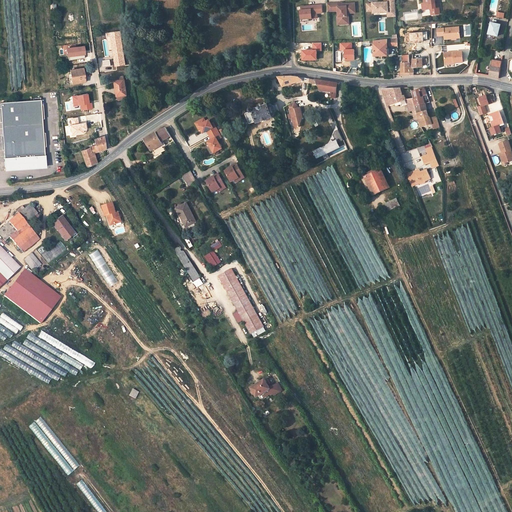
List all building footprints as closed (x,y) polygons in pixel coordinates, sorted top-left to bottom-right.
[(395,0),(385,0),(387,0),(387,2),(377,3),(377,4),(373,4),(368,4),(368,11),(373,11),(374,13),(388,12),(388,9),(396,9),(395,0)] [(424,0),(425,4),(426,10),(431,9),(432,14),(433,15),(440,14),(440,10),(437,10),(436,4),(435,0),(424,0)] [(355,13),(355,3),(346,4),(347,6),(343,6),(342,2),(332,3),(332,11),(338,11),(339,17),(342,17),(342,24),(349,24),(348,13),(355,13)] [(308,6),(301,6),(301,10),(301,19),(317,18),(317,13),(322,13),(322,5),(311,6),(311,7),(308,7),(308,6)] [(500,24),(490,22),(488,34),(497,35),(500,24)] [(459,26),(437,28),(438,36),(444,35),(445,39),(460,37),(459,26)] [(108,51),(113,50),(115,66),(124,65),(120,32),(106,33),(108,51)] [(389,46),(398,46),(397,38),(393,39),(389,39),(389,43),(389,46)] [(375,41),(375,56),(388,55),(387,42),(387,39),(375,41)] [(85,46),(67,48),(68,57),(86,55),(85,46)] [(463,51),(444,53),(445,62),(454,61),(454,62),(463,61),(463,51)] [(410,63),(410,75),(414,75),(414,68),(423,67),(422,59),(412,60),(411,63),(410,63)] [(491,66),(489,76),(499,79),(502,62),(497,61),(496,67),(492,66),(491,66)] [(402,63),(401,63),(402,76),(410,75),(410,63),(404,63),(402,63)] [(84,82),(82,69),(70,70),(72,83),(84,82)] [(278,77),(283,86),(302,81),(302,82),(318,84),(320,90),(331,91),(332,97),(336,98),(337,83),(301,77),(291,77),(278,77)] [(124,80),(115,81),(117,96),(127,95),(124,80)] [(383,89),(388,105),(396,103),(397,106),(401,104),(406,102),(405,100),(406,99),(405,95),(404,95),(401,88),(383,89)] [(424,96),(427,95),(425,88),(412,91),(413,97),(416,105),(425,103),(424,100),(424,96)] [(486,94),(479,97),(481,105),(484,104),(489,103),(486,94)] [(74,106),(82,105),(82,110),(92,108),(92,103),(89,104),(88,95),(73,97),(74,106)] [(413,97),(408,99),(409,103),(410,110),(413,109),(417,108),(416,105),(413,97)] [(44,157),(40,100),(0,102),(0,106),(5,170),(45,167),(44,157)] [(294,101),(289,105),(295,128),(299,127),(301,120),(300,116),(302,115),(300,107),(298,108),(294,101)] [(428,115),(425,103),(416,105),(417,108),(418,113),(419,118),(422,127),(423,127),(432,124),(438,123),(437,117),(431,118),(431,117),(428,115)] [(257,123),(273,117),(272,116),(275,115),(277,112),(274,105),(270,104),(268,105),(268,104),(253,109),(252,109),(251,109),(250,110),(250,111),(251,112),(248,113),(247,114),(250,123),(252,124),(257,122),(257,123)] [(484,104),(478,107),(481,115),(488,113),(484,104)] [(503,109),(500,110),(506,128),(509,126),(503,109)] [(490,114),(495,127),(504,124),(500,112),(495,114),(494,113),(490,114)] [(79,118),(71,119),(72,125),(71,125),(72,136),(84,134),(84,131),(87,130),(86,123),(79,124),(79,118)] [(212,139),(218,150),(222,148),(218,140),(222,138),(214,122),(212,124),(209,120),(206,121),(204,118),(202,120),(208,131),(209,130),(211,134),(213,139),(212,139)] [(202,120),(197,122),(202,130),(203,133),(208,131),(202,120)] [(145,139),(156,156),(167,150),(161,140),(170,134),(166,127),(163,126),(157,132),(145,139)] [(319,157),(340,147),(338,143),(344,140),(339,129),(338,129),(335,131),(334,135),(335,138),(334,141),(332,139),(326,148),(322,148),(316,151),(317,153),(319,157)] [(103,137),(94,140),(96,145),(81,151),(86,166),(95,162),(91,154),(93,153),(105,149),(103,137)] [(218,150),(212,139),(208,142),(214,153),(218,150)] [(511,160),(511,152),(511,150),(511,149),(509,140),(500,144),(503,152),(502,153),(505,163),(511,160)] [(438,166),(434,153),(432,147),(426,149),(428,155),(423,157),(425,163),(430,161),(433,168),(438,166)] [(245,177),(237,163),(233,166),(233,167),(226,171),(232,182),(235,179),(239,177),(240,179),(245,177)] [(389,188),(379,166),(365,173),(366,176),(374,195),(389,188)] [(183,175),(190,187),(198,182),(191,170),(183,175)] [(421,172),(420,170),(408,174),(413,186),(417,184),(415,179),(422,177),(421,172)] [(422,177),(415,179),(417,184),(419,183),(421,184),(425,183),(426,181),(431,179),(427,170),(421,172),(422,177)] [(226,187),(218,173),(214,176),(214,177),(207,181),(213,192),(216,190),(220,188),(221,190),(226,187)] [(113,202),(103,206),(106,216),(108,215),(108,217),(109,216),(110,219),(109,219),(111,225),(117,223),(116,222),(122,220),(119,211),(117,212),(113,202)] [(179,207),(185,219),(183,221),(186,227),(187,226),(187,228),(189,229),(191,229),(196,227),(197,225),(197,224),(196,222),(190,208),(188,206),(187,203),(182,205),(180,206),(179,207)] [(27,224),(38,214),(30,204),(22,211),(20,209),(17,212),(19,214),(27,224)] [(177,208),(183,221),(185,219),(179,207),(177,208)] [(19,214),(0,229),(0,235),(5,241),(9,238),(17,246),(23,253),(39,239),(27,224),(19,214)] [(68,239),(74,234),(62,217),(53,224),(55,227),(65,241),(68,239)] [(214,250),(222,247),(220,241),(212,244),(214,250)] [(179,245),(174,249),(184,265),(189,262),(179,245)] [(20,267),(0,247),(0,274),(6,281),(20,267)] [(204,256),(211,268),(221,262),(214,250),(204,256)] [(33,271),(41,265),(32,254),(24,260),(33,271)] [(195,282),(200,279),(189,262),(184,265),(195,282)] [(61,296),(25,269),(5,296),(41,323),(61,296)] [(248,297),(233,269),(220,276),(235,304),(248,297)] [(251,333),(263,327),(253,309),(255,308),(248,297),(235,304),(251,333)] [(263,393),(270,388),(264,379),(251,387),(253,389),(252,391),(253,394),(255,393),(257,396),(263,393)] [(281,391),(276,384),(270,388),(273,393),(274,395),(281,391)] [(135,399),(138,392),(131,388),(128,395),(135,399)] [(273,393),(270,388),(263,393),(265,397),(270,394),(271,395),(273,393)]
